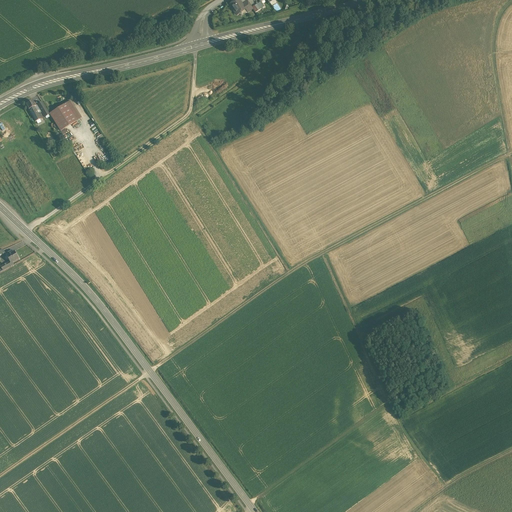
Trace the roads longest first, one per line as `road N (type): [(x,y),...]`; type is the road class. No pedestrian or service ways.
road 1 (track): [(511,153),(289,272),(0,477)]
road 2 (secondary): [(254,511),(94,299),(0,207)]
road 3 (track): [(464,0),(416,18),(260,127),(211,146)]
road 4 (track): [(323,252),(405,433),(448,487)]
road 5 (secondary): [(206,44),(47,81),(0,104)]
road 6 (track): [(190,112),(291,271)]
road 7 (track): [(249,504),(391,401)]
road 8 (track): [(196,47),(189,114),(105,175)]
road 9 (track): [(511,3),(497,23),(493,59),(511,161)]
road 10 (secondary): [(362,0),(206,44)]
road 11 (track): [(194,120),(271,62),(310,14)]
road 12 (track): [(511,358),(398,417)]
